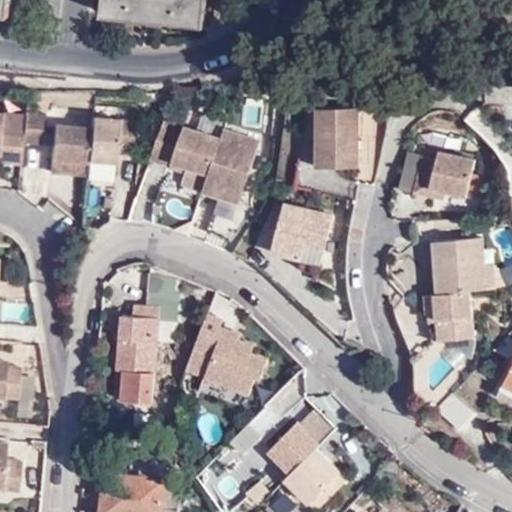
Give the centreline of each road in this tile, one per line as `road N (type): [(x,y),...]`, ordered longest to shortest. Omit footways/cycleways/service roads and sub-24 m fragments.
road 1 (residential): [(61,511),(84,287),(114,253),(162,245),(266,292),(382,409)]
road 2 (residential): [(69,61),(197,61),(242,42),(289,0)]
road 3 (residential): [(370,217),(363,270),(384,354),(382,409)]
road 4 (residential): [(382,409),(415,456),(502,511)]
